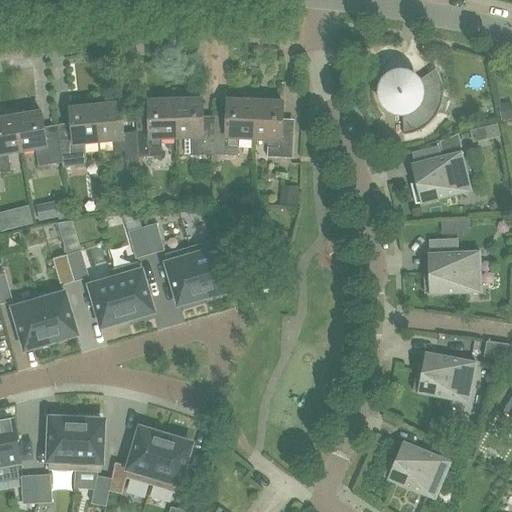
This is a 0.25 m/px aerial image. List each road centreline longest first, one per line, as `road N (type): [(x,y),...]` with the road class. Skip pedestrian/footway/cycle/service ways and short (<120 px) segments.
road 1 (residential): [(313,38),(166,36),(0,54)]
road 2 (residential): [(27,379),(233,317),(204,401)]
road 3 (residential): [(376,314),(369,207),(313,38)]
road 4 (residential): [(322,505),(368,371),(376,314)]
road 5 (residential): [(511,34),(329,0)]
road 6 (residential): [(27,379),(106,375),(204,401)]
road 7 (residential): [(511,333),(376,314)]
